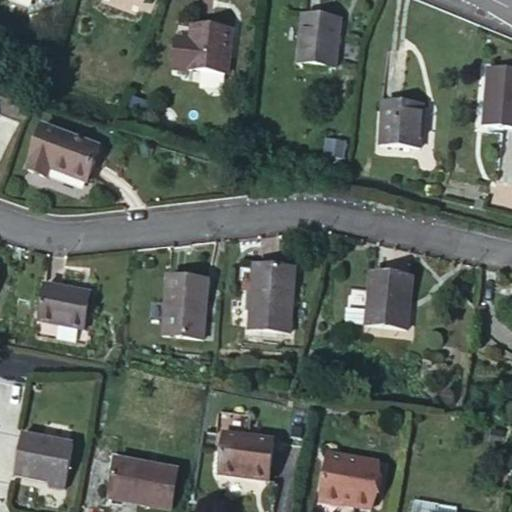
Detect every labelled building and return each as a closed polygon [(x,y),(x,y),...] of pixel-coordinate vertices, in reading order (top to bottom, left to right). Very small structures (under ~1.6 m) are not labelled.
[(303,16),(297,65),(335,69),(340,20),(303,16)] [(187,71),(227,75),(232,32),(192,27),(191,41),(177,40),(174,64),(188,66),(187,71)] [(511,71),(489,70),(484,127),(511,129),(511,71)] [(423,106),(383,103),(380,145),(420,149),(423,106)] [(43,130),(27,172),(47,179),(50,169),(87,183),(100,150),(43,130)] [(254,267),(249,329),(289,332),(295,270),(254,267)] [(405,329),(410,280),(369,275),(363,325),(405,329)] [(209,282),(168,278),(162,335),(203,339),(209,282)] [(90,294),(45,286),(38,320),(84,329),(90,294)] [(49,488),(65,491),(73,445),(22,435),(15,477),(50,484),(49,488)] [(250,478),(270,481),(275,441),(225,436),(221,475),(240,477),(240,475),(251,476),(250,478)] [(116,460),(109,500),(171,511),(178,471),(116,460)] [(327,461),(320,505),(323,509),(338,511),(342,508),(352,510),(351,511),(368,511),(376,470),(327,461)] [(459,511),(460,508),(420,497),(415,511),(459,511)]
